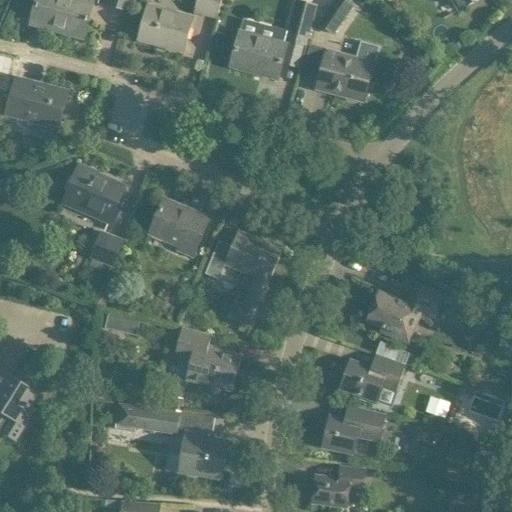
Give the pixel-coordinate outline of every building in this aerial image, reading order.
[(38,0),(37,4),(32,24),(84,37),(93,4),(93,0),(38,0)] [(112,7),(128,11),(130,0),(98,0),(97,4),(112,7)] [(197,0),(195,11),(218,17),(222,0),(197,0)] [(316,5),(298,0),(297,0),(287,39),(305,44),(316,5)] [(335,0),(319,24),(333,33),(352,5),(348,2),(349,0),(335,0)] [(452,0),(459,12),(478,0),(452,0)] [(149,4),(144,21),(139,40),(185,52),(195,16),(149,4)] [(241,33),(237,47),(231,67),(278,80),(287,47),(241,33)] [(363,102),(373,64),(378,47),(361,42),(356,59),(327,51),(317,90),(319,90),(319,88),(340,93),(340,96),(346,98),(347,101),(357,104),(359,101),(363,102)] [(418,65),(430,66),(430,53),(419,52),(418,65)] [(8,115),(41,124),(59,129),(69,92),(18,78),(13,97),(8,115)] [(82,164),(74,183),(65,203),(111,223),(127,187),(98,175),(100,172),(82,164)] [(165,200),(158,218),(152,234),(182,245),(180,250),(197,256),(203,238),(211,219),(165,200)] [(90,259),(112,268),(123,241),(102,231),(90,259)] [(229,318),(234,320),(253,328),(273,279),(271,279),(283,250),(238,232),(232,247),(219,242),(205,275),(219,281),(225,266),(242,273),(244,269),(257,274),(244,306),(235,303),(229,318)] [(436,317),(437,315),(444,296),(416,285),(408,304),(379,292),(366,322),(382,329),(380,332),(409,344),(417,326),(423,311),(436,317)] [(120,302),(112,288),(102,293),(110,307),(120,302)] [(109,315),(105,328),(116,331),(119,318),(109,315)] [(186,381),(223,390),(233,392),(241,357),(208,349),(212,335),(182,328),(176,355),(191,359),(186,381)] [(380,344),(377,355),(395,362),(407,366),(411,367),(415,356),(380,344)] [(341,389),(360,396),(377,402),(382,388),(397,393),(407,366),(395,362),(377,355),(371,369),(351,362),(341,389)] [(6,416),(7,417),(24,427),(34,410),(30,408),(39,393),(11,376),(4,388),(0,384),(0,416),(4,419),(6,416)] [(492,418),(497,403),(467,392),(461,407),(492,418)] [(182,414),(184,402),(169,399),(167,411),(181,414),(182,414)] [(135,432),(135,429),(178,436),(181,414),(167,411),(119,404),(115,429),(135,432)] [(323,448),(347,453),(354,454),(357,438),(379,443),(385,414),(368,411),(348,406),(345,421),(330,418),(323,448)] [(187,430),(183,453),(180,473),(222,479),(228,443),(220,442),(206,439),(207,433),(187,430)] [(497,440),(489,438),(477,435),(474,450),(494,455),(497,440)] [(313,504),(333,506),(348,508),(350,491),(363,493),(366,471),(341,468),(339,479),(316,477),(313,504)] [(458,502),(480,506),(484,487),(461,483),(458,502)] [(121,511),(159,511),(160,505),(122,502),(121,511)]
